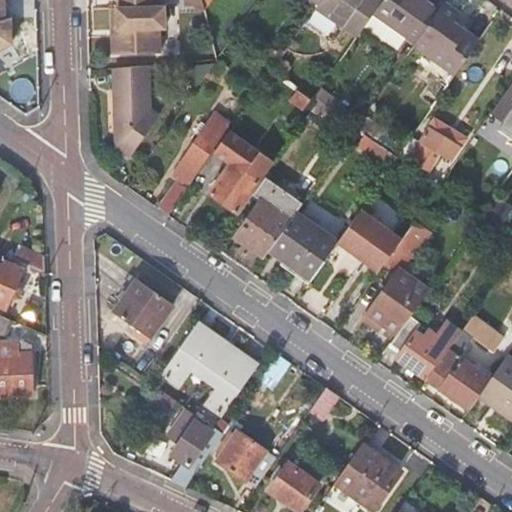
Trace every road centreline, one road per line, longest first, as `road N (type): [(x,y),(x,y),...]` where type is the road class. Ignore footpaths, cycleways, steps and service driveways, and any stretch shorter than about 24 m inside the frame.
road 1 (residential): [(63,165),(511,485)]
road 2 (residential): [(71,467),(63,165)]
road 3 (residential): [(63,165),(59,0)]
